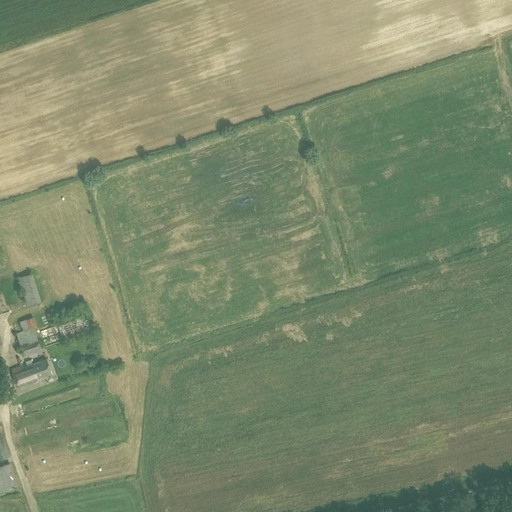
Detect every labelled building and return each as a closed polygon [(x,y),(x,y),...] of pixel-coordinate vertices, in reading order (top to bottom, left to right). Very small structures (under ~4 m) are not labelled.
[(28,295),(40,291),(32,270),(21,274),(28,295)] [(23,318),(26,328),(38,323),(35,314),(23,318)] [(44,326),(49,346),(60,343),(58,336),(87,328),(83,315),(44,326)] [(33,327),(20,329),(22,338),(34,336),(33,327)] [(42,348),(38,337),(24,343),(29,354),(42,348)] [(38,378),(33,364),(32,362),(12,369),(19,387),(39,380),(38,378)] [(33,364),(38,378),(52,373),(48,362),(39,362),(33,364)] [(0,494),(18,489),(0,431),(0,430),(0,494)]
